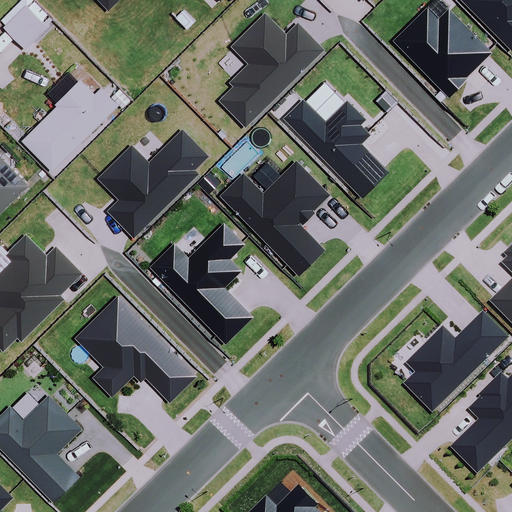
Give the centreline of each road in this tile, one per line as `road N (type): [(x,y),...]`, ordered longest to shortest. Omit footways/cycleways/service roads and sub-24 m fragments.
road 1 (residential): [(289,376),(511,156)]
road 2 (residential): [(149,511),(289,376)]
road 3 (residential): [(289,376),(424,511)]
